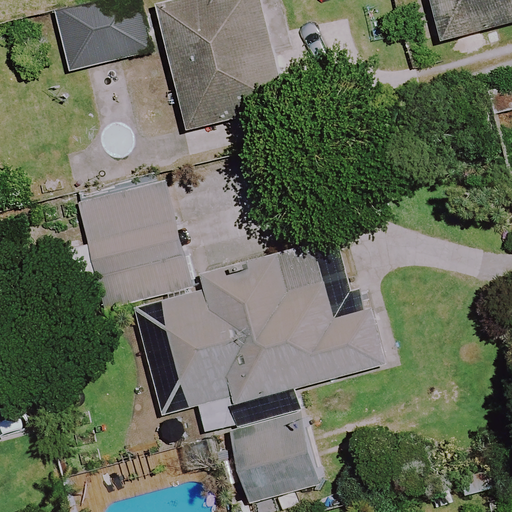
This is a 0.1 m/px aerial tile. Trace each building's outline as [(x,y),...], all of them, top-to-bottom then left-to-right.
[(174,50),(163,8),(146,12),(143,0),(121,0),(59,16),(75,75),(174,50)] [(195,0),(163,8),(174,50),(195,133),(298,107),(271,0),(195,0)] [(511,0),(431,0),(445,47),(511,27),(511,0)] [(196,286),(169,181),(84,203),(111,308),(196,286)] [(332,299),(319,248),(208,277),(212,291),(139,311),(168,418),(202,408),(210,436),(299,412),(294,392),(395,365),(374,288),(332,299)]
